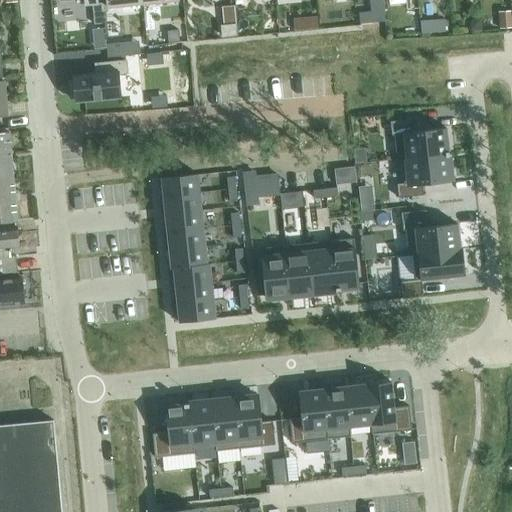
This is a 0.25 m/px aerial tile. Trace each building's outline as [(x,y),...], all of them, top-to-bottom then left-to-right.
[(84,0),(85,5),(93,4),(95,24),(104,24),(102,3),(96,4),(96,0),(84,0)] [(511,11),(498,12),(499,29),(511,28),(511,11)] [(371,13),(359,13),(360,24),(372,23),(371,13)] [(318,16),(306,16),(307,29),(319,28),(318,16)] [(475,21),(471,26),(471,32),(481,31),(481,20),(475,21)] [(238,23),(222,24),(223,37),(239,36),(238,23)] [(75,81),(69,81),(70,99),(76,98),(77,102),(120,98),(117,74),(127,73),(126,61),(97,65),(98,74),(74,77),(75,81)] [(415,119),(390,122),(392,136),(394,136),(397,160),(401,159),(448,154),(448,152),(446,128),(416,131),(415,119)] [(0,155),(10,155),(8,133),(0,133),(0,155)] [(365,148),(354,150),(355,163),(366,162),(365,148)] [(404,184),(397,184),(398,198),(423,196),(422,185),(422,183),(451,180),(448,154),(401,159),(404,184)] [(10,155),(0,155),(0,177),(12,177),(10,155)] [(354,167),(334,169),(336,185),(356,183),(354,167)] [(198,174),(161,178),(163,196),(200,192),(198,174)] [(12,177),(0,177),(0,199),(14,198),(12,177)] [(235,177),(227,178),(228,190),(236,189),(235,177)] [(337,188),(325,189),(326,197),(338,196),(337,188)] [(236,189),(228,190),(229,202),(237,201),(236,189)] [(325,189),(313,191),(314,199),(326,197),(325,189)] [(200,192),(163,196),(165,214),(202,211),(200,192)] [(291,193),(279,194),(280,202),(292,201),(291,193)] [(279,194),(268,195),(268,203),(280,202),(279,194)] [(14,198),(0,199),(0,222),(16,221),(14,198)] [(373,202),(360,203),(361,212),(372,211),(374,210),(373,202)] [(426,210),(401,213),(403,231),(405,231),(408,255),(413,255),(460,250),(457,224),(427,227),(426,210)] [(202,211),(165,214),(167,232),(204,229),(202,211)] [(361,212),(359,212),(361,222),(373,221),(372,211),(361,212)] [(239,213),(231,214),(232,226),(240,225),(239,213)] [(240,225),(232,226),(233,238),(241,237),(240,225)] [(0,275),(16,273),(15,256),(11,257),(10,250),(19,249),(16,227),(0,228),(0,275)] [(204,229),(167,232),(169,250),(206,247),(204,229)] [(354,239),(331,241),(337,291),(360,289),(354,239)] [(331,241),(308,244),(314,294),(336,292),(337,291),(331,241)] [(308,244),(285,246),(291,296),(314,294),(308,244)] [(285,246),(262,249),(262,255),(267,299),(291,296),(285,246)] [(206,247),(169,250),(171,268),(174,268),(207,265),(206,247)] [(242,249),(234,250),(236,262),(244,261),(242,249)] [(376,249),(364,251),(365,260),(377,258),(376,249)] [(415,280),(400,282),(402,297),(422,295),(421,280),(435,279),(446,277),(465,275),(464,270),(462,250),(460,250),(413,255),(415,280)] [(244,261),(236,262),(237,274),(245,273),(244,261)] [(207,265),(174,268),(175,286),(212,283),(210,265),(207,265)] [(27,276),(27,302),(37,302),(37,276),(27,276)] [(0,306),(24,304),(21,277),(0,279),(0,306)] [(212,283),(175,286),(177,305),(214,301),(212,283)] [(246,285),(238,286),(239,298),(247,297),(246,285)] [(247,297),(239,298),(241,309),(249,309),(247,297)] [(214,301),(177,305),(179,323),(215,319),(214,301)] [(391,382),(368,384),(372,425),(373,434),(412,430),(409,407),(394,408),(391,382)] [(349,386),(345,387),(349,427),(372,425),(368,384),(349,386)] [(345,387),(321,389),(327,439),(350,437),(349,427),(345,387)] [(301,418),(289,419),(292,443),(327,439),(321,389),(298,392),(301,418)] [(258,396),(235,398),(240,449),(275,445),(272,421),(260,422),(258,396)] [(235,398),(211,401),(216,446),(217,451),(240,449),(235,398)] [(189,403),(188,403),(193,449),(216,446),(211,401),(189,403)] [(168,432),(152,434),(155,458),(193,454),(193,449),(188,403),(165,406),(168,432)] [(0,416),(10,416),(10,408),(0,407),(0,416)] [(0,511),(61,511),(53,421),(0,425),(0,511)] [(365,466),(353,467),(354,475),(366,474),(365,466)] [(353,467),(341,468),(342,476),(354,475),(353,467)] [(233,487),(221,489),(222,497),(234,495),(233,487)] [(221,489),(209,490),(210,498),(222,497),(221,489)]
